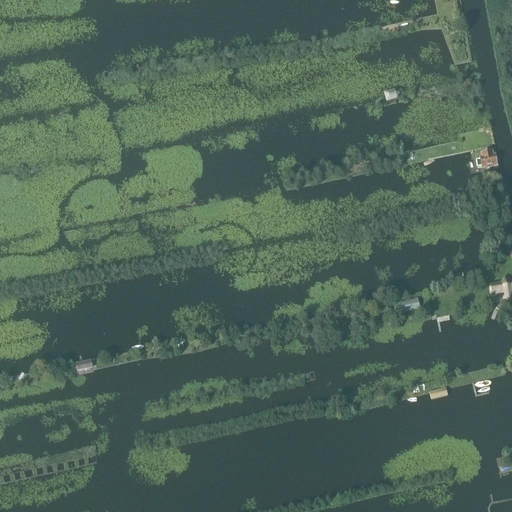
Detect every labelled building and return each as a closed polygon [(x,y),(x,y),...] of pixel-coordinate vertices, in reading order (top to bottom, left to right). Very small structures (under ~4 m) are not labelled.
[(479,155),(482,172),(498,169),(494,152),(479,155)] [(502,283),(489,285),(491,297),(503,295),(508,297),(511,293),(511,292),(511,280),(510,281),(505,277),(502,283)] [(396,305),(397,316),(420,311),(418,300),(396,305)] [(75,365),(77,374),(92,370),(91,362),(75,365)] [(429,394),(431,402),(448,398),(446,390),(429,394)]
